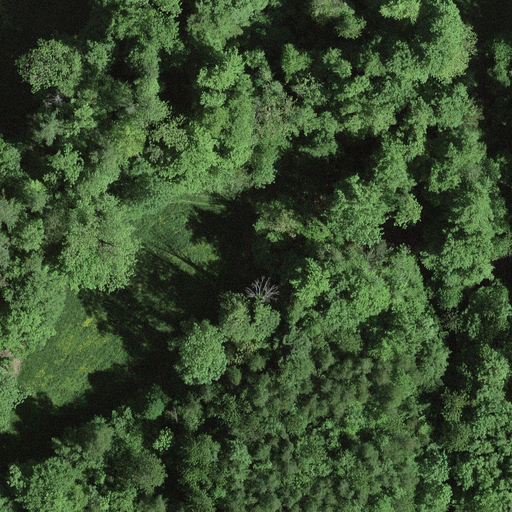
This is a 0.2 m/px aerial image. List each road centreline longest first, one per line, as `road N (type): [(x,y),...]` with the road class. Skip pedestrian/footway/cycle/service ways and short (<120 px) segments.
road 1 (track): [(458,511),(418,227),(407,0)]
road 2 (track): [(422,262),(351,206),(306,200)]
road 3 (track): [(434,353),(511,259)]
